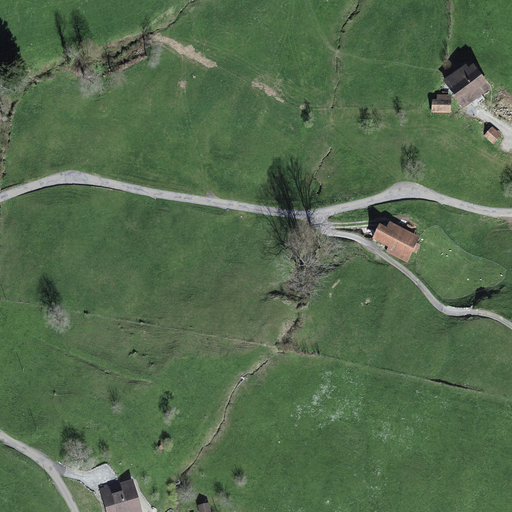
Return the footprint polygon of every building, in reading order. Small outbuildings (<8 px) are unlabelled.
[(465,69),(444,84),(463,111),(490,91),(473,69),(468,72),(465,69)] [(451,96),(437,96),(437,101),(432,101),(432,113),(450,114),(451,96)] [(501,137),(492,128),(484,137),(494,145),(501,137)] [(380,227),(372,241),(388,249),(386,253),(407,264),(420,240),(390,224),(387,231),(380,227)] [(140,511),(133,482),(100,490),(106,511),(140,511)]
